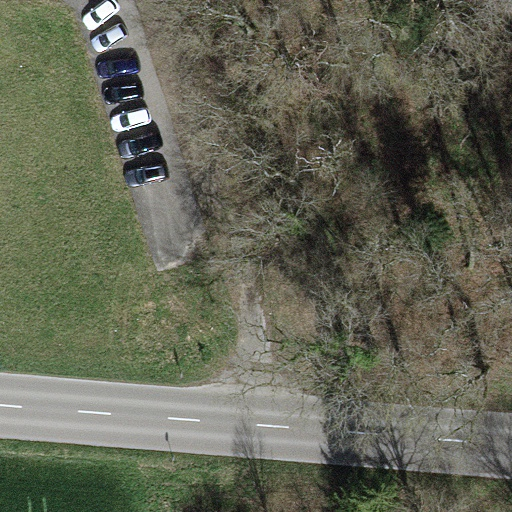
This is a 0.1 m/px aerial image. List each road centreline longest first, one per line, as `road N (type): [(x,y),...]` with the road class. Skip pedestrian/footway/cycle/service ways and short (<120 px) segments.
road 1 (secondary): [(511,439),(0,400)]
road 2 (track): [(142,0),(253,419)]
